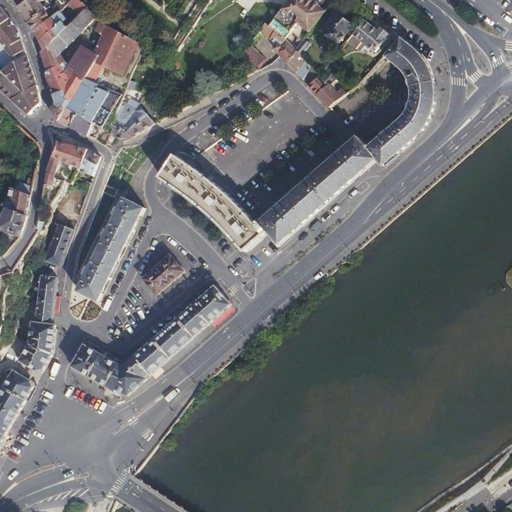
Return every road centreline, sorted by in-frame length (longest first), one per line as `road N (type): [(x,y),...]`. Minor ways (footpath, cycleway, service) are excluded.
road 1 (secondary): [(99,461),(475,133)]
road 2 (residential): [(159,212),(149,188),(159,164),(269,76),(285,75),(349,138)]
road 3 (secondary): [(454,122),(254,309)]
road 4 (residential): [(78,328),(66,315),(65,281),(109,153),(48,124)]
road 5 (secondary): [(254,309),(151,396),(83,435)]
road 6 (residential): [(95,337),(125,347),(215,270)]
road 7 (residential): [(46,133),(33,229),(0,267)]
road 8 (residential): [(159,212),(95,337)]
road 9 (residential): [(48,124),(29,38),(4,0)]
